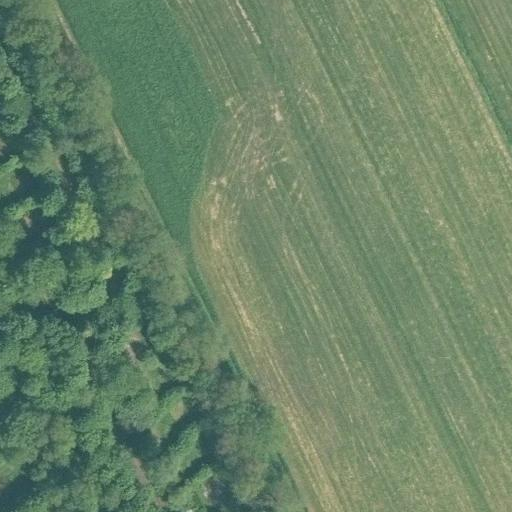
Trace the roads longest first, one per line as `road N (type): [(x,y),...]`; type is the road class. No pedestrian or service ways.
road 1 (track): [(0,31),(121,278),(106,301),(83,312),(35,308),(0,318)]
road 2 (track): [(53,309),(155,511)]
road 3 (track): [(56,511),(18,394),(24,337),(37,319)]
